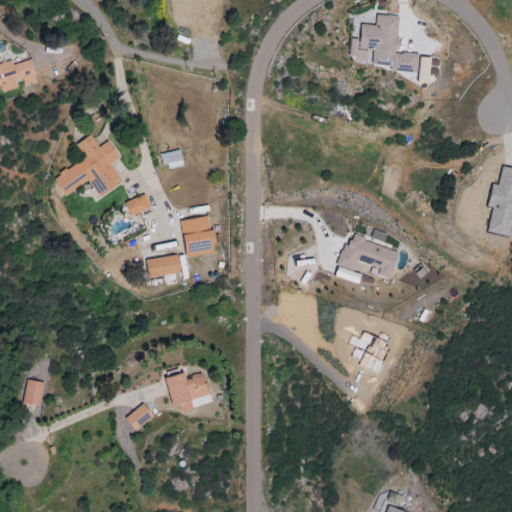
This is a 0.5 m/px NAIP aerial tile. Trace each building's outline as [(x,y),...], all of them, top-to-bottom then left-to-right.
[(416,73),(417,54),(395,53),(398,16),(375,14),(374,25),(352,23),(349,62),(389,65),(388,71),(416,73)] [(36,83),(30,60),(12,65),(10,61),(0,63),(0,90),(1,93),(20,87),(36,83)] [(62,196),(87,181),(97,197),(120,182),(109,163),(117,158),(107,141),(97,147),(89,135),(75,144),(83,158),(51,178),(62,196)] [(164,170),(182,166),(178,150),(160,154),(164,170)] [(509,237),(511,221),(511,169),(500,168),(496,185),(490,184),(486,207),(490,208),(486,232),(509,237)] [(123,202),(128,216),(149,209),(144,195),(123,202)] [(183,257),(212,254),(211,244),(214,244),(213,231),(209,231),(207,217),(179,220),(183,257)] [(397,252),(348,234),(336,266),(352,272),(356,261),(378,270),(376,275),(388,279),(397,252)] [(144,260),(147,279),(179,274),(176,255),(144,260)] [(162,379),(171,408),(177,406),(179,412),(209,403),(200,373),(183,379),(182,373),(162,379)] [(21,404),(38,407),(43,383),(25,380),(21,404)] [(152,418),(143,404),(123,417),(132,432),(152,418)]
